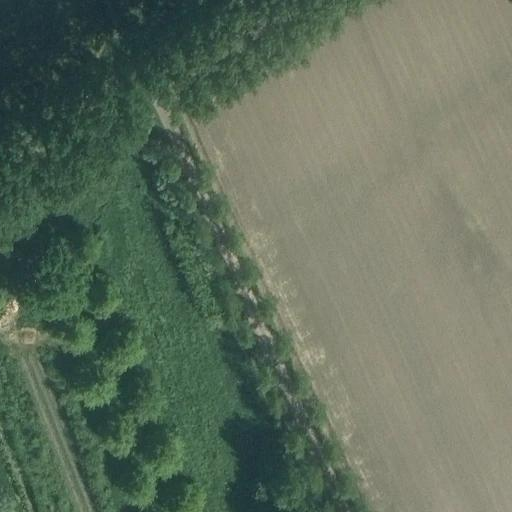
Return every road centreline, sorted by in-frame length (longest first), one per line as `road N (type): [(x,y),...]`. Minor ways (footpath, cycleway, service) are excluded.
road 1 (track): [(118,52),(326,511)]
road 2 (track): [(118,52),(0,124)]
